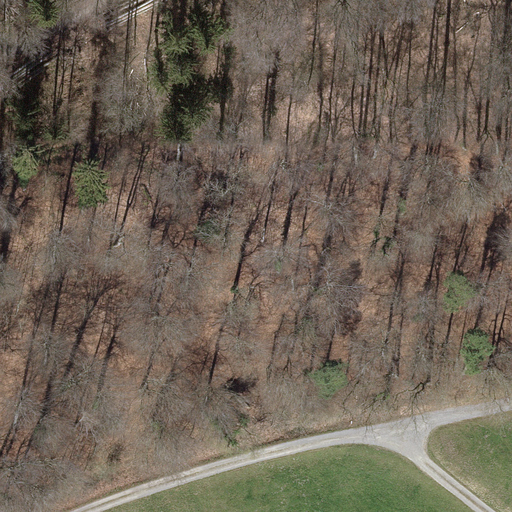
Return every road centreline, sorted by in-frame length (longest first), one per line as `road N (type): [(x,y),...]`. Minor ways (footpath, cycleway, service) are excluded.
road 1 (track): [(81,511),(325,435),(397,425)]
road 2 (track): [(397,425),(410,448),(494,511)]
